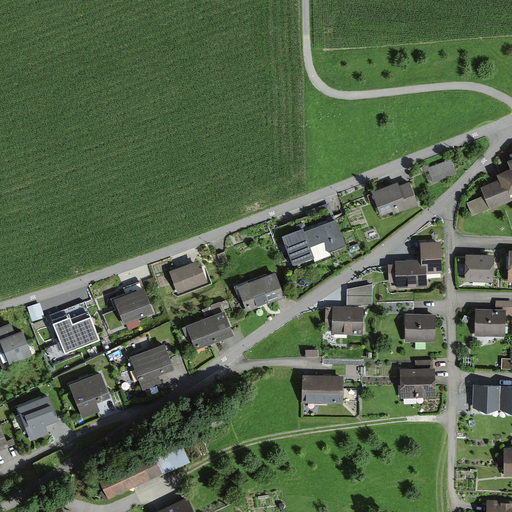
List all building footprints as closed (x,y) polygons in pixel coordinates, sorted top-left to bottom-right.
[(500,182),(482,189),(489,207),(511,197),(511,159),(507,161),(510,169),(497,175),(500,182)] [(450,160),(426,170),(432,184),(456,174),(450,160)] [(393,182),(372,191),(384,220),(418,206),(408,183),(396,189),(393,182)] [(338,219),(285,238),(288,245),(293,259),(296,268),(349,248),(338,219)] [(422,259),(397,260),(398,286),(426,285),(425,271),(441,271),(440,241),(422,241),(422,259)] [(491,257),(465,256),(465,280),(491,280),(491,257)] [(201,261),(176,271),(184,294),(210,285),(201,261)] [(279,273),(240,286),(250,312),(289,298),(279,273)] [(349,287),(349,308),(375,307),(374,286),(349,287)] [(146,288),(117,299),(127,327),(157,316),(146,288)] [(215,318),(191,326),(199,349),(237,336),(225,302),(211,307),(215,318)] [(35,322),(45,318),(39,304),(29,308),(35,322)] [(496,311),(475,310),(475,333),(504,334),(504,318),(511,318),(511,304),(496,304),(496,311)] [(366,308),(335,308),(336,337),(366,337),(366,308)] [(72,323),(69,315),(67,316),(63,317),(61,318),(57,320),(55,320),(66,350),(98,338),(90,316),(72,323)] [(433,315),(407,315),(407,342),(433,342),(433,315)] [(31,352),(22,329),(1,337),(10,360),(31,352)] [(55,363),(68,357),(57,334),(44,340),(55,363)] [(167,345),(133,358),(146,393),(164,386),(160,375),(176,369),(167,345)] [(415,372),(403,372),(404,399),(434,398),(433,360),(415,360),(415,372)] [(102,374),(70,386),(83,421),(103,414),(99,404),(112,399),(102,374)] [(346,378),(306,377),(305,405),(345,405),(346,378)] [(511,385),(476,384),(475,406),(511,406),(511,385)] [(51,397),(19,409),(32,443),(50,436),(46,426),(61,420),(51,397)] [(0,424),(0,453),(10,450),(0,424)] [(183,445),(104,482),(112,500),(191,463),(183,445)] [(62,451),(37,466),(43,476),(68,461),(62,451)] [(195,511),(190,500),(163,511),(195,511)] [(511,511),(511,502),(486,501),(485,511),(511,511)]
